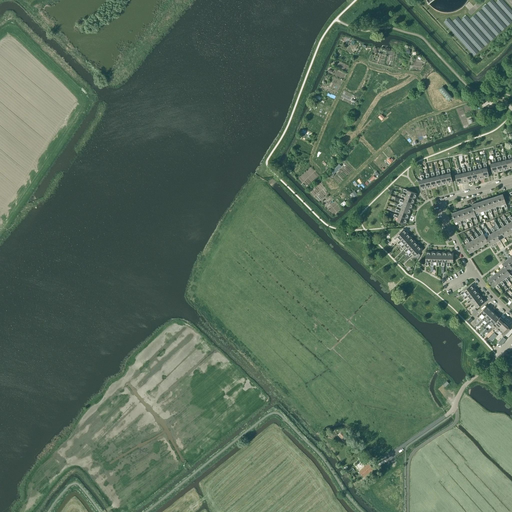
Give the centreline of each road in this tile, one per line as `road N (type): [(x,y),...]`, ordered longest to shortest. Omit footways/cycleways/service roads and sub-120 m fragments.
road 1 (track): [(467,101),(439,112),(419,74),(357,57),(309,155),(328,192),(404,126),(427,116)]
road 2 (residential): [(471,272),(439,201),(511,180)]
